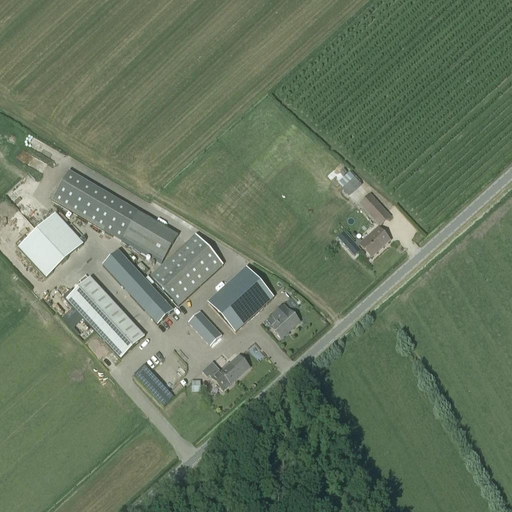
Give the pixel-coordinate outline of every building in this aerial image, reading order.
[(161,266),(177,237),(68,173),(51,202),(161,266)] [(349,197),(361,187),(349,173),(337,184),(349,197)] [(379,228),(389,219),(370,197),(359,206),(379,228)] [(46,280),(83,246),(55,216),(18,250),(46,280)] [(370,260),(389,243),(377,230),(362,244),(359,247),(370,260)] [(344,240),(340,243),(354,258),(360,252),(357,249),(359,247),(362,244),(359,241),(354,245),(344,234),(341,236),(344,240)] [(178,308),(222,268),(195,238),(150,278),(178,308)] [(118,253),(102,268),(157,327),(173,313),(118,253)] [(272,301),(245,271),(208,305),(235,335),(257,315),(272,301)] [(83,287),(89,281),(86,277),(79,283),(83,287)] [(120,361),(144,339),(90,280),(66,302),(120,361)] [(277,324),(270,330),(280,341),(299,324),(289,313),(288,314),(283,308),(272,318),(277,324)] [(209,349),(221,338),(200,315),(188,325),(209,349)] [(212,365),(202,374),(207,380),(211,376),(213,378),(211,380),(216,385),(215,387),(218,390),(220,390),(221,391),(229,385),(230,386),(249,369),(239,358),(220,374),(219,373),(212,365)] [(165,409),(176,398),(145,366),(134,377),(165,409)] [(191,394),(200,394),(200,382),(191,382),(191,394)]
